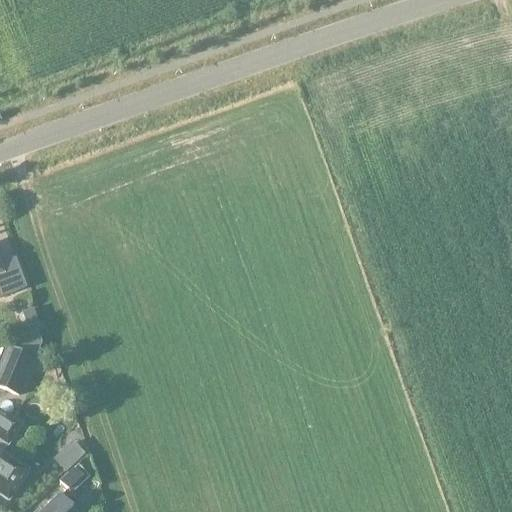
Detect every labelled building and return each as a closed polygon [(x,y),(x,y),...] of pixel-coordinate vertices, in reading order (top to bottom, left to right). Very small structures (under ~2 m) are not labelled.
[(0,298),(24,289),(14,263),(0,268),(0,298)] [(0,389),(17,397),(32,361),(5,349),(0,360),(0,389)] [(0,498),(6,503),(26,473),(0,455),(0,453),(5,447),(19,427),(0,415),(0,498)] [(70,495),(87,478),(75,465),(58,482),(70,495)] [(58,497),(41,511),(68,511),(70,510),(58,497)]
